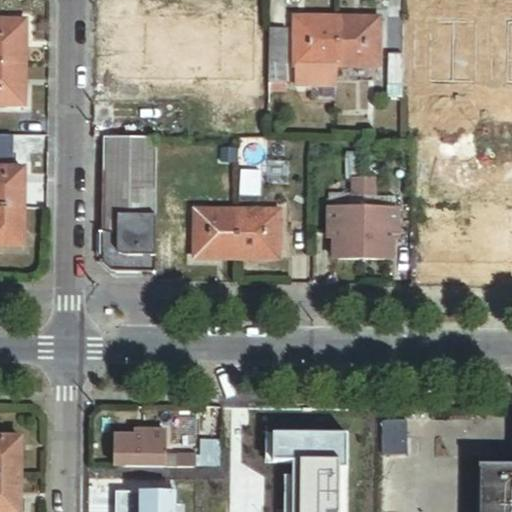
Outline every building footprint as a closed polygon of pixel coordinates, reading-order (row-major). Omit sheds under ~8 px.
[(297,67),(338,67),(339,21),(297,20),(297,67)] [(339,21),(338,67),(380,68),(381,21),(339,21)] [(0,23),(0,64),(26,65),(26,24),(0,23)] [(290,81),(290,65),(291,30),(272,30),(272,81),(290,81)] [(402,86),(402,56),(388,55),(387,86),(402,86)] [(26,65),(0,64),(0,106),(25,107),(26,65)] [(338,67),(297,67),(297,87),(338,87),(338,67)] [(402,86),(387,86),(387,100),(402,100),(402,86)] [(334,117),(320,117),(320,132),(334,132),(334,117)] [(158,177),(158,138),(105,137),(104,234),(119,234),(119,218),(157,219),(158,177)] [(364,151),(345,150),(345,180),(350,180),(364,180),(364,151)] [(0,210),(24,211),(24,172),(0,171),(0,210)] [(376,198),(376,181),(364,180),(350,180),(350,198),(363,198),(376,198)] [(376,198),(363,198),(362,210),(375,210),(376,198)] [(362,210),(327,209),(327,242),(332,242),(332,262),(394,262),(394,242),(400,242),(401,210),(375,210),(362,210)] [(24,211),(0,210),(0,248),(24,248),(24,211)] [(196,259),(238,259),(238,213),(196,212),(196,259)] [(238,213),(238,259),(279,260),(280,213),(238,213)] [(117,273),(156,274),(157,248),(157,238),(157,219),(119,218),(119,234),(104,234),(103,256),(103,257),(103,258),(103,260),(104,262),(104,263),(105,264),(105,265),(106,267),(107,268),(108,269),(109,270),(110,271),(112,272),(113,272),(115,273),(116,273),(117,273)] [(387,445),(411,446),(411,421),(387,421),(387,445)] [(114,437),(114,469),(165,470),(165,456),(166,432),(135,432),(135,437),(114,437)] [(0,478),(20,479),(21,440),(0,440),(0,478)] [(218,443),(204,443),(203,466),(217,466),(218,443)] [(511,511),(511,468),(481,468),(480,511),(511,511)] [(0,511),(19,511),(20,479),(0,478),(0,511)]
